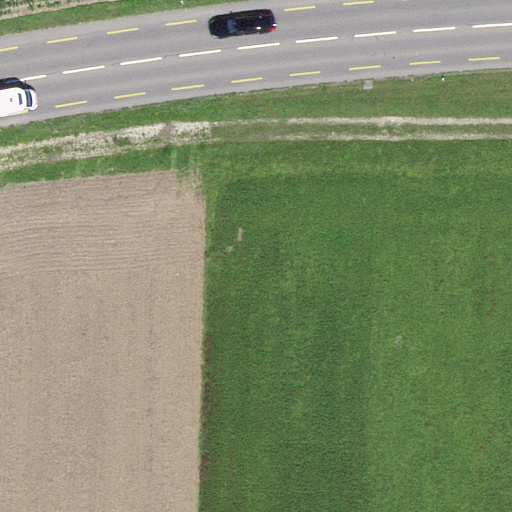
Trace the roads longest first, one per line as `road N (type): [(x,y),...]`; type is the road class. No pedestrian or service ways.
road 1 (primary): [(511,26),(216,52),(0,87)]
road 2 (track): [(0,171),(257,127),(511,129)]
